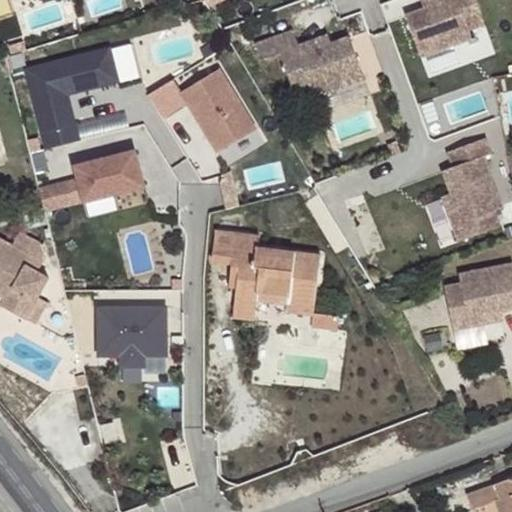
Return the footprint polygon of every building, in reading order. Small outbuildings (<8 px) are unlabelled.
[(440,0),(442,3),(426,10),(408,17),(424,58),(474,39),(471,30),(487,24),(477,0),(440,0)] [(442,3),(440,0),(425,0),(423,1),(426,10),(442,3)] [(317,99),(368,80),(352,39),(334,46),(318,52),(315,43),(301,48),(296,34),(258,47),(264,63),(283,56),(298,96),(314,90),(317,99)] [(331,37),(315,43),(318,52),(334,46),(331,37)] [(109,52),(31,73),(51,149),(80,142),(67,93),(117,80),(109,52)] [(222,68),(184,91),(221,151),(259,128),(222,68)] [(452,216),(463,245),(505,230),(499,214),(507,211),(488,160),(495,158),(489,142),(452,155),(457,171),(446,174),(455,197),(461,213),(452,216)] [(145,188),(137,156),(76,170),(78,179),(41,188),(47,212),(145,188)] [(447,200),(452,216),(461,213),(455,197),(447,200)] [(431,202),(443,240),(456,236),(444,198),(431,202)] [(38,213),(25,216),(27,228),(42,224),(38,213)] [(0,298),(5,301),(2,308),(37,327),(50,305),(39,299),(49,280),(38,273),(43,264),(40,262),(42,256),(40,245),(19,234),(12,248),(0,240),(0,298)] [(323,255),(217,242),(214,263),(234,266),(233,279),(241,280),(237,311),(259,314),(262,290),(296,294),(295,299),(317,302),(323,255)] [(511,267),(465,278),(467,287),(451,291),(461,334),(491,327),(489,318),(506,314),(511,312),(511,267)] [(166,310),(100,310),(100,358),(122,358),(122,369),(145,369),(145,348),(166,347),(166,310)] [(491,327),(508,323),(506,314),(489,318),(491,327)] [(511,511),(511,478),(469,494),(475,510),(496,502),(499,511),(511,511)]
